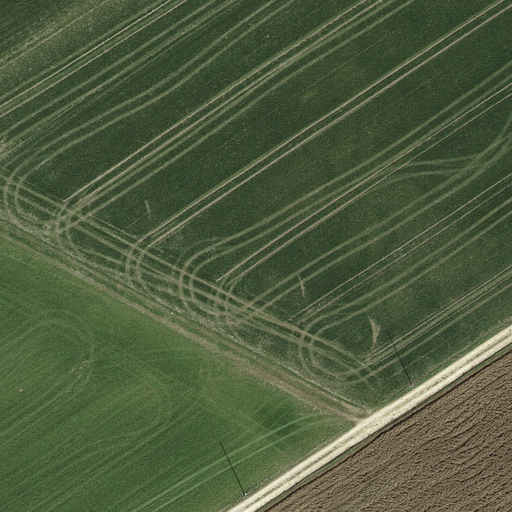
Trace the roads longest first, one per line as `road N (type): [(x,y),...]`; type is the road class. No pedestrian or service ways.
road 1 (track): [(0,232),(370,422)]
road 2 (track): [(511,331),(236,511)]
